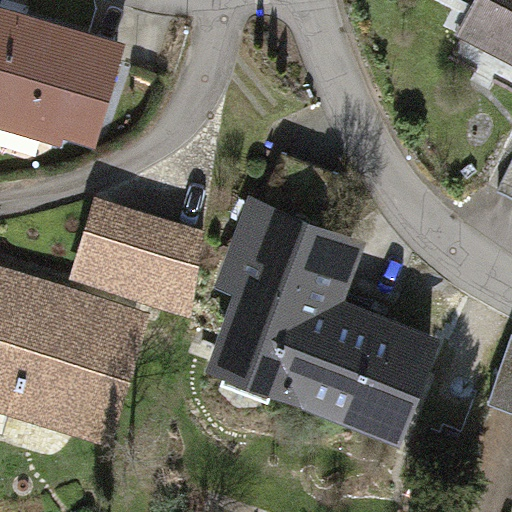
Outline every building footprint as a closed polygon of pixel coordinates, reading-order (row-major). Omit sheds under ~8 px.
[(511,0),(462,0),(453,20),(511,49),(511,0)] [(115,53),(0,18),(0,118),(88,145),(115,53)] [(511,153),(486,197),(511,212),(511,153)] [(350,240),(249,202),(220,280),(236,286),(209,358),(384,423),(420,327),(330,294),(350,240)] [(160,234),(81,211),(57,280),(0,264),(0,407),(2,401),(41,414),(42,428),(59,433),(68,420),(101,428),(160,234)] [(511,330),(505,328),(482,395),(511,404),(511,330)]
